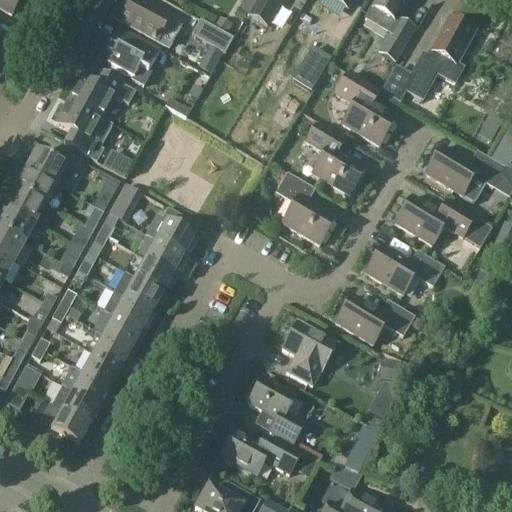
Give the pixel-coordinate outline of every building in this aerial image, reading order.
[(21,0),(0,0),(0,12),(11,18),(21,0)] [(124,0),(112,22),(167,54),(180,31),(125,0),(124,0)] [(269,0),(258,0),(247,19),(267,31),(267,29),(278,36),(290,16),(279,9),(281,7),(269,0)] [(326,0),(347,12),(353,0),(326,0)] [(378,0),(365,22),(389,37),(388,39),(405,49),(415,32),(397,21),(409,0),(378,0)] [(92,16),(87,25),(102,33),(107,24),(92,16)] [(219,20),(214,29),(227,36),(232,28),(219,20)] [(429,54),(428,56),(418,75),(419,76),(416,82),(439,95),(439,96),(455,105),(466,84),(448,74),(452,66),(456,69),(474,36),(448,22),(430,55),(429,54)] [(199,23),(191,39),(224,58),(233,42),(199,23)] [(114,52),(106,68),(133,82),(132,84),(143,90),(151,77),(148,75),(159,55),(117,32),(108,49),(114,52)] [(388,39),(378,56),(394,66),(405,49),(388,39)] [(343,128),(380,151),(397,124),(369,107),(376,95),(349,78),(337,98),(355,109),(343,128)] [(78,82),(66,104),(102,124),(114,102),(127,109),(134,95),(106,80),(98,93),(78,82)] [(190,114),(187,112),(169,102),(164,111),(185,123),(190,114)] [(102,124),(66,104),(54,126),(74,137),(67,150),(96,166),(103,153),(99,151),(112,129),(102,124)] [(312,177),(349,200),(366,173),(338,156),(346,144),(318,127),(306,147),(324,158),(312,177)] [(511,128),(495,154),(511,164),(511,128)] [(28,162),(29,166),(25,174),(55,190),(61,193),(64,187),(64,183),(60,181),(66,172),(77,178),(83,166),(56,152),(51,163),(36,154),(31,156),(28,162)] [(503,174),(488,165),(477,158),(470,170),(442,152),(425,180),(462,202),(463,200),(473,206),(484,188),(491,193),(501,178),(503,174)] [(111,154),(102,169),(123,181),(132,166),(111,154)] [(503,174),(501,178),(511,190),(511,175),(505,171),(503,174)] [(15,186),(12,191),(45,209),(50,200),(53,202),(58,201),(61,193),(55,190),(25,174),(20,184),(15,186)] [(281,226),(318,249),(335,222),(308,205),(315,193),(288,176),(275,196),(293,207),(281,226)] [(108,180),(100,196),(111,202),(120,186),(108,180)] [(45,209),(12,191),(9,196),(10,202),(4,212),(35,228),(41,232),(46,224),(47,224),(53,213),(45,209)] [(462,243),(473,225),(474,223),(446,207),(439,219),(412,202),(395,229),(428,250),(444,232),(462,243)] [(0,219),(0,233),(24,247),(29,238),(36,242),(41,232),(35,228),(4,212),(0,219)] [(95,212),(89,221),(84,231),(93,236),(103,216),(95,212)] [(147,235),(145,239),(154,244),(183,260),(183,259),(186,255),(190,257),(198,243),(193,241),(199,230),(167,212),(161,222),(156,219),(147,235)] [(108,219),(102,229),(98,238),(107,243),(117,224),(108,219)] [(93,236),(84,231),(79,240),(88,245),(93,236)] [(0,258),(14,266),(24,247),(0,233),(0,258)] [(511,235),(506,233),(501,245),(511,250),(511,235)] [(107,243),(98,238),(93,247),(102,252),(107,243)] [(183,260),(154,244),(143,263),(172,279),(173,279),(175,274),(180,276),(188,262),(183,259),(183,260)] [(364,278),(401,301),(413,281),(431,292),(443,273),(416,256),(409,268),(381,251),(364,278)] [(0,258),(0,282),(3,285),(14,266),(0,258)] [(68,260),(63,268),(72,273),(76,265),(68,260)] [(53,263),(48,272),(58,278),(63,269),(59,267),(53,263)] [(172,279),(143,263),(133,282),(162,298),(162,297),(165,292),(170,295),(177,281),(173,279),(172,279)] [(91,272),(82,267),(77,276),(86,281),(91,272)] [(72,273),(63,268),(63,269),(58,278),(67,282),(72,273)] [(475,286),(486,291),(493,275),(485,271),(483,276),(480,275),(475,286)] [(86,281),(77,276),(72,285),(81,290),(86,281)] [(133,282),(124,278),(114,297),(151,318),(152,316),(155,311),(159,314),(167,300),(162,297),(162,298),(133,282)] [(56,314),(65,319),(75,299),(66,295),(56,314)] [(151,318),(114,297),(103,316),(112,320),(141,336),(142,335),(144,330),(149,333),(156,319),(152,316),(151,318)] [(47,298),(42,306),(51,311),(56,303),(47,298)] [(333,327),(370,350),(382,330),(400,342),(412,323),(385,306),(378,317),(350,300),(333,327)] [(51,311),(42,306),(37,315),(46,320),(51,311)] [(65,319),(56,314),(46,333),(55,338),(65,319)] [(141,336),(112,320),(102,339),(130,355),(134,349),(138,352),(146,338),(142,335),(141,336)] [(321,375),(336,348),(296,327),(281,354),(295,361),(286,377),(311,391),(320,375),(321,375)] [(26,336),(22,344),(30,349),(35,341),(26,336)] [(102,339),(91,358),(125,377),(135,358),(130,355),(102,339)] [(35,352),(44,357),(49,348),(40,343),(35,352)] [(22,344),(11,363),(20,368),(30,349),(22,344)] [(44,357),(35,352),(30,361),(39,366),(44,357)] [(91,358),(81,377),(110,393),(113,387),(118,390),(125,377),(91,358)] [(386,365),(383,384),(398,385),(398,382),(400,367),(386,365)] [(400,367),(398,382),(403,384),(408,370),(400,367)] [(14,378),(5,374),(1,382),(10,387),(14,378)] [(451,375),(445,386),(458,392),(464,381),(451,375)] [(110,393),(81,377),(71,396),(99,412),(102,407),(107,410),(114,396),(110,393)] [(19,381),(15,389),(24,394),(29,386),(19,381)] [(10,387),(1,382),(0,383),(0,393),(4,396),(10,387)] [(286,391),(280,394),(262,384),(248,408),(275,423),(267,436),(292,450),(304,428),(285,418),(294,402),(293,401),(293,395),(286,391)] [(61,391),(50,409),(89,431),(92,426),(96,429),(104,415),(99,412),(71,396),(61,391)] [(48,408),(38,427),(34,425),(28,437),(52,450),(59,439),(78,450),(81,445),(86,448),(94,433),(89,431),(50,409),(48,408)] [(269,455),(257,449),(233,436),(220,460),(256,480),(263,466),(288,480),(298,463),(300,458),(275,444),(269,455)] [(347,462),(343,470),(344,471),(358,477),(366,459),(351,452),(347,462)] [(302,461),(294,474),(307,482),(315,469),(302,461)] [(229,488),(222,499),(207,491),(195,511),(255,511),(259,505),(229,488)] [(504,511),(509,495),(488,489),(482,510),(489,511),(504,511)] [(381,511),(352,496),(342,511),(341,511),(328,504),(323,511),(381,511)] [(266,503),(261,511),(270,511),(273,507),(266,503)]
